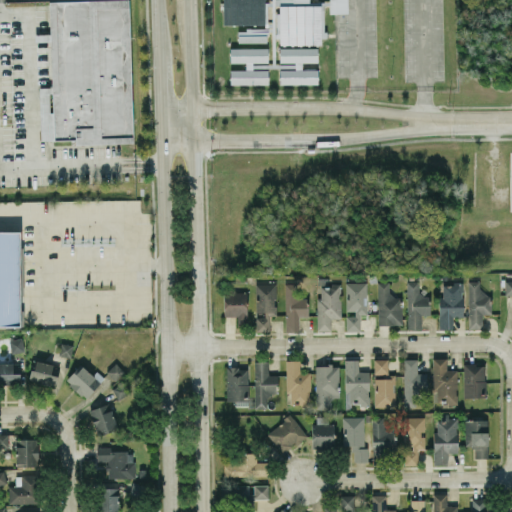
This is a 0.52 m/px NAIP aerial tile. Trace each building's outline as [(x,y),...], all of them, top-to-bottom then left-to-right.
[(75,0),(129,0),(133,142),(74,144),(74,139),(40,140),(39,87),(52,87),(50,40),(35,41),(35,35),(50,34),(49,1),(75,0)] [(347,0),(329,0),(330,13),(347,13),(347,0)] [(277,45),(323,44),(323,5),(278,5),(278,26),(276,26),(277,45)] [(266,42),(266,33),(257,33),(257,30),(238,30),(238,42),(266,42)] [(268,48),(230,47),(230,62),(268,62),(268,48)] [(318,83),(317,69),(302,69),(302,62),(318,62),(318,47),(280,48),(280,62),(295,62),(295,69),(279,69),(280,84),(318,83)] [(268,70),(230,69),(230,84),(268,84),(268,70)] [(0,231),(19,231),(19,325),(0,325),(0,231)] [(419,281),(408,280),(406,328),(421,329),(421,314),(429,315),(430,294),(419,294),(419,281)] [(491,314),(491,292),(480,292),(480,280),(468,280),(468,329),(482,328),(482,314),(491,314)] [(367,314),(366,281),(346,282),(347,330),(360,330),(360,314),(367,314)] [(378,325),(401,324),(401,295),(390,295),(389,282),(377,282),(378,325)] [(308,316),(307,297),(297,297),(297,283),(284,283),(285,331),(299,331),(299,316),(308,316)] [(442,283),(442,296),(438,296),(439,328),(453,328),(452,317),(463,317),(463,283),(442,283)] [(317,330),(331,330),(331,318),(341,318),(340,284),(316,285),(317,330)] [(224,316),(237,315),(237,324),(247,324),(246,291),(223,292),(224,316)] [(8,340),(21,337),(24,350),(11,353),(8,340)] [(61,342),(73,345),(71,356),(59,354),(61,342)] [(403,406),(416,407),(416,391),(426,391),(426,373),(417,373),(417,359),(404,358),(403,406)] [(447,358),(433,358),(434,403),(457,403),(457,370),(447,370),(447,358)] [(286,393),(290,393),(290,404),(310,404),(310,371),(299,372),(299,359),(286,360),(286,393)] [(368,370),(359,371),(358,359),(344,359),(345,405),(369,404),(368,370)] [(395,374),(388,374),(388,359),(374,359),(375,406),(395,406),(395,374)] [(55,385),(60,365),(34,360),(29,380),(55,385)] [(268,361),(254,361),(255,408),(268,408),(267,392),(277,392),(277,374),(268,374),(268,361)] [(0,383),(20,383),(20,362),(0,362),(0,383)] [(115,362),(124,372),(114,381),(106,371),(115,362)] [(65,379),(80,363),(92,374),(96,370),(104,377),(86,397),(82,393),(81,395),(68,384),(69,382),(65,379)] [(463,397),(485,397),(486,364),(464,364),(463,397)] [(316,365),(315,408),(330,409),(331,397),(339,397),(339,365),(316,365)] [(248,367),(226,367),(226,400),(248,400),(248,367)] [(111,388),(123,382),(129,393),(118,399),(111,388)] [(88,410),(98,434),(118,426),(108,402),(88,410)] [(435,464),(448,464),(448,452),(457,452),(458,418),(449,418),(449,413),(435,413),(435,464)] [(266,434),(283,454),(307,434),(290,414),(266,434)] [(312,446),(334,447),(334,424),(328,424),(328,416),(313,416),(312,446)] [(365,416),(342,416),(343,445),(353,445),(353,462),(365,461),(365,416)] [(418,465),(418,449),(425,449),(425,434),(424,434),(425,417),(404,416),(404,448),(404,465),(418,465)] [(373,464),(387,463),(387,448),(395,448),(395,428),(384,428),(384,417),(372,417),(373,464)] [(465,446),(474,446),(474,458),(488,457),(488,419),(464,420),(465,446)] [(8,435),(0,434),(0,449),(8,450),(8,435)] [(37,438),(15,439),(16,466),(38,465),(37,438)] [(224,476),(269,475),(268,462),(257,462),(257,453),(231,454),(231,463),(224,463),(224,476)] [(9,485),(8,503),(38,503),(39,475),(15,475),(15,485),(9,485)] [(145,495),(145,482),(130,481),(130,495),(145,495)] [(268,484),(235,485),(236,500),(269,499),(268,484)] [(118,511),(119,488),(100,487),(99,511),(118,511)] [(457,511),(457,505),(447,505),(447,493),(433,494),(433,511),(457,511)] [(361,511),(362,511),(354,511),(354,495),(340,495),(340,510),(349,510),(349,511),(361,511)] [(372,495),(372,511),(394,511),(395,509),(386,509),(386,495),(372,495)] [(485,511),(486,499),(472,498),(471,511),(462,511),(485,511)] [(424,511),(424,500),(409,499),(409,511),(402,511),(401,511),(424,511)]
